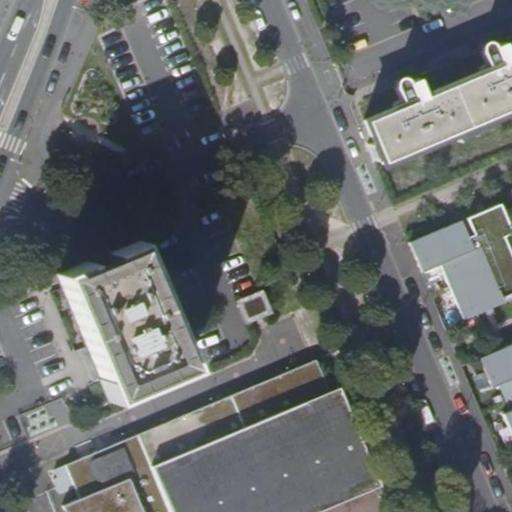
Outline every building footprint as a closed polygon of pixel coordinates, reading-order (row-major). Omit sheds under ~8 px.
[(511,61),(365,124),(382,164),(511,109),(511,61)] [(511,230),(501,204),(410,243),(423,272),(440,265),(464,320),(511,299),(511,230)] [(139,240),(108,253),(113,264),(92,272),(87,261),(57,274),(107,396),(188,363),(139,240)] [(240,303),(247,319),(267,311),(260,295),(240,303)] [(511,344),(480,359),(493,388),(500,384),(511,410),(504,414),(511,432),(511,344)] [(313,511),(378,484),(337,390),(327,394),(314,362),(56,474),(64,493),(74,488),(80,501),(60,510),(61,511),(313,511)]
